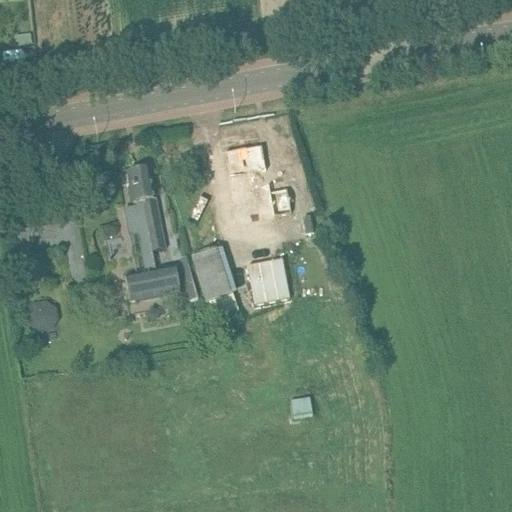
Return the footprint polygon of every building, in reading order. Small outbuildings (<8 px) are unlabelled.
[(291,215),(290,211),(287,191),(270,194),(261,148),(224,155),(237,225),(291,215)] [(128,175),(126,178),(126,182),(129,184),(131,193),(133,203),(131,204),(133,213),(127,215),(132,238),(141,236),(144,255),(148,274),(126,279),(131,305),(182,295),(176,268),(157,273),(153,253),(165,251),(161,233),(153,189),(149,170),(127,174),(128,175)] [(317,283),(309,285),(310,292),(318,290),(317,283)] [(233,296),(209,303),(216,323),(239,315),(233,296)] [(33,305),(26,315),(28,328),(39,335),(51,332),(58,322),(56,310),(45,303),(33,305)]
